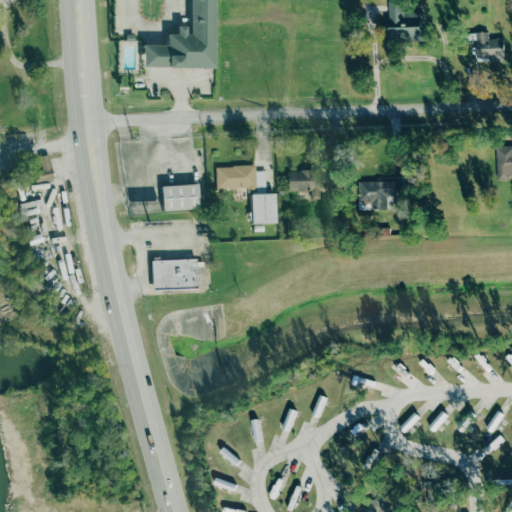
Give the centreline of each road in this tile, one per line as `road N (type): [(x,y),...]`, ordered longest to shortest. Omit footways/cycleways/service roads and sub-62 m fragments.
road 1 (secondary): [(174,511),(105,240),(77,0)]
road 2 (residential): [(511,389),(405,395),(361,408),(261,463),(252,488),(262,511),(320,502),(300,444)]
road 3 (residential): [(87,122),(511,104)]
road 4 (residential): [(388,404),(388,431),(396,439),(466,466),(472,511)]
